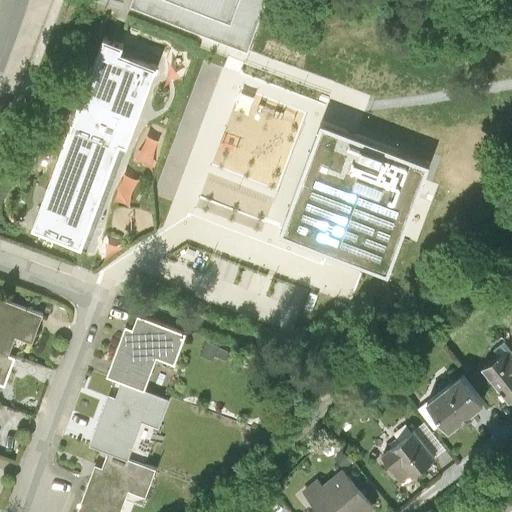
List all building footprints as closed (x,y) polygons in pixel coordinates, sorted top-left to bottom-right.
[(132,0),(131,5),(248,49),(266,0),(132,0)] [(33,224),(83,243),(121,141),(128,144),(157,65),(121,51),(124,44),(103,37),(78,103),(33,224)] [(322,119),(281,228),(389,268),(430,160),(322,119)] [(241,253),(231,283),(313,311),(323,281),(241,253)] [(0,338),(23,347),(30,328),(48,335),(59,307),(14,289),(11,297),(0,292),(0,338)] [(120,366),(136,372),(159,381),(171,349),(188,356),(199,326),(152,308),(147,323),(137,319),(120,366)] [(0,377),(3,370),(20,377),(31,350),(23,347),(0,338),(0,377)] [(511,350),(511,349),(493,363),(511,387),(511,350)] [(475,370),(429,405),(445,425),(454,418),(461,426),(496,399),(475,370)] [(122,443),(140,449),(152,414),(171,420),(182,388),(159,381),(136,372),(129,391),(120,388),(103,436),(122,443)] [(0,421),(0,422),(11,395),(0,390),(0,421)] [(439,424),(428,432),(441,449),(451,441),(439,424)] [(424,427),(392,452),(413,478),(445,454),(441,449),(428,432),(424,427)] [(169,459),(140,449),(122,443),(116,461),(106,457),(88,506),(104,511),(132,511),(142,484),(158,490),(169,459)] [(353,446),(346,453),(356,463),(363,456),(353,446)] [(328,474),(312,487),(332,511),(371,511),(384,502),(355,465),(334,481),(328,474)]
